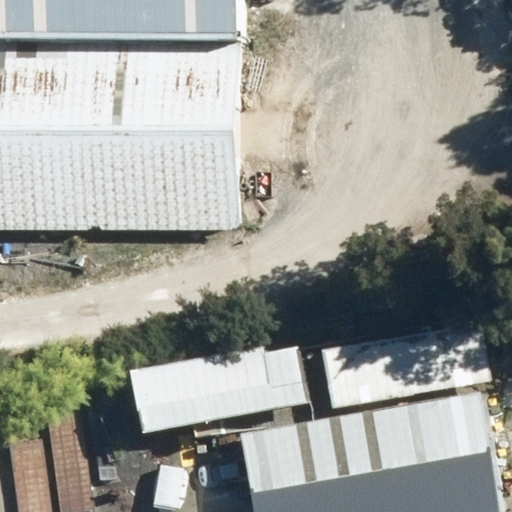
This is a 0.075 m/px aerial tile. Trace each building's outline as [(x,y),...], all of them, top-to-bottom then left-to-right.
[(0,0),(0,235),(245,237),(244,50),(244,0),(0,0)] [(489,36),(511,38),(511,0),(458,0),(454,49),(487,52),(489,36)] [(511,116),(468,115),(463,219),(511,220),(511,116)] [(328,363),(334,399),(501,373),(495,338),(328,363)] [(245,442),(257,511),(505,511),(487,400),(245,442)]
